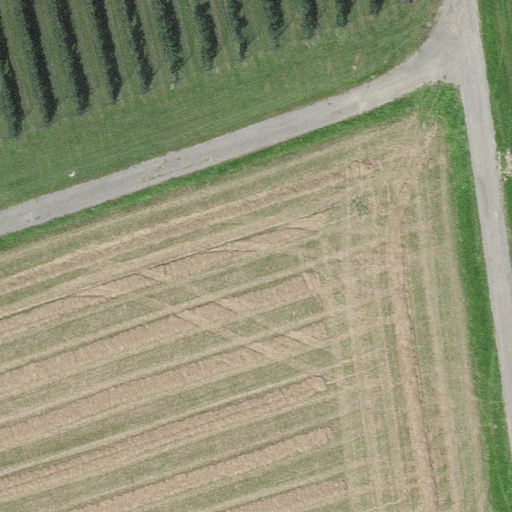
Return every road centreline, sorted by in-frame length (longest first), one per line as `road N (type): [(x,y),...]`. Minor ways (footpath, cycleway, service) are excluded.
road 1 (track): [(0,232),(416,99),(471,50),(466,0)]
road 2 (track): [(471,50),(511,346)]
